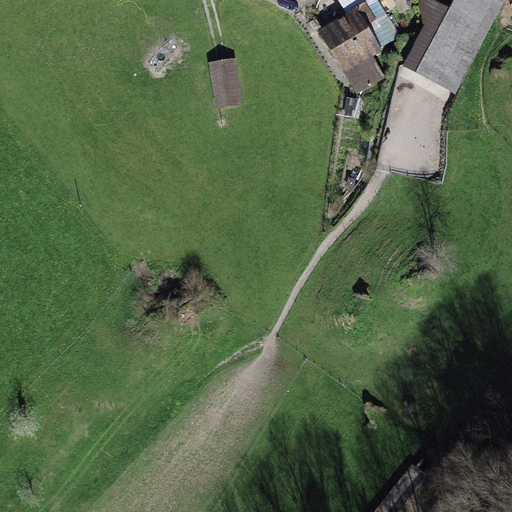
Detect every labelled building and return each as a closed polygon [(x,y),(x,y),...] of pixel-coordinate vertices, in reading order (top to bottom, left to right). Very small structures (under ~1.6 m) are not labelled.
[(502,1),(499,0),(455,0),(450,11),(430,0),(420,0),(425,30),(408,65),(455,90),(502,1)] [(364,8),(322,34),(358,92),(384,76),(372,58),(381,52),(365,25),(372,21),(364,8)] [(234,65),(213,68),(219,107),(240,104),(234,65)] [(436,442),(423,435),(416,448),(429,455),(436,442)] [(400,511),(429,477),(417,467),(380,511),(400,511)]
